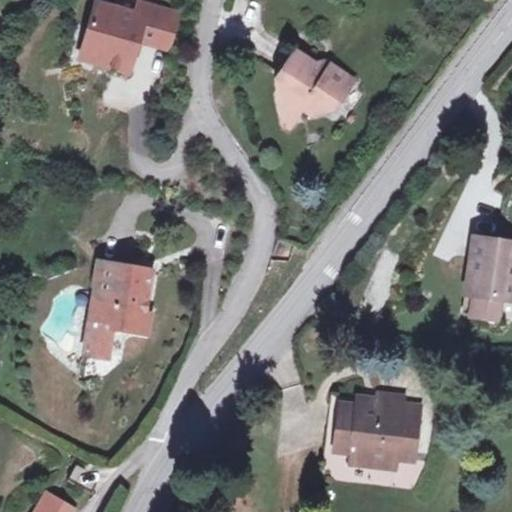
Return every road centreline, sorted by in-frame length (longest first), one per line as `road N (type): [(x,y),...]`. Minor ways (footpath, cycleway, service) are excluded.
road 1 (secondary): [(511,16),(345,247),(167,458)]
road 2 (residential): [(167,458),(158,439),(254,270),(267,229),(237,163),(198,106),(193,73),(213,0)]
